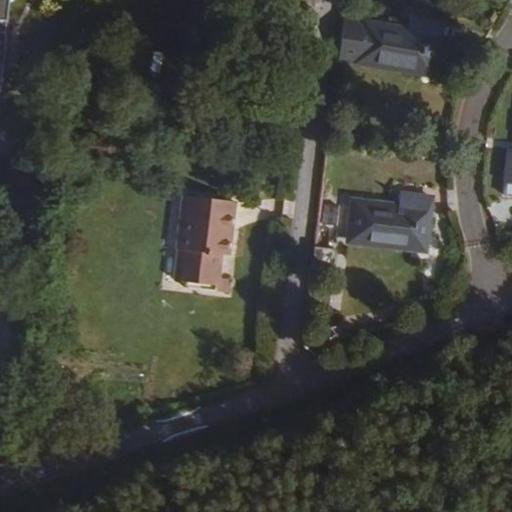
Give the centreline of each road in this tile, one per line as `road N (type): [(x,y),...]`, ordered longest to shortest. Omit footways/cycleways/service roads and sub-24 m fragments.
road 1 (residential): [(322,0),(271,413)]
road 2 (residential): [(271,413),(0,504)]
road 3 (residential): [(511,324),(271,413)]
